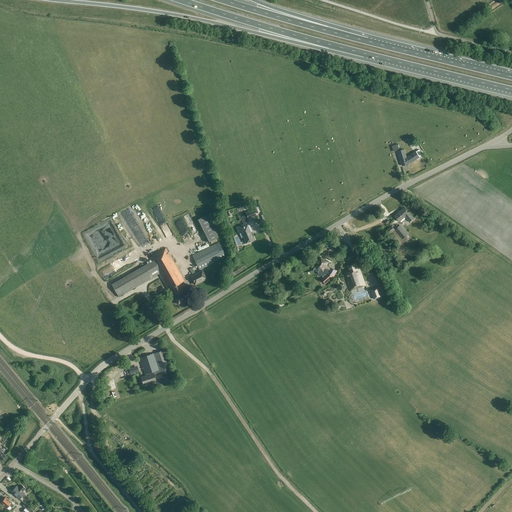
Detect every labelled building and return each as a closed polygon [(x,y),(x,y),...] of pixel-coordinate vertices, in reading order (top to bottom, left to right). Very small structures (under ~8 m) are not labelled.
[(413,138),(409,141),(412,147),(417,144),(413,138)] [(404,150),(398,152),(402,166),(409,164),(408,164),(419,158),(415,152),(406,158),(404,150)] [(467,171),(475,176),(479,171),(472,165),(467,171)] [(404,208),(394,216),(399,222),(405,217),(410,222),(414,218),(409,212),(408,213),(404,208)] [(254,240),(250,232),(252,231),(249,225),(247,226),(247,225),(248,218),(256,215),(253,209),(245,213),(246,215),(240,217),(243,225),(236,228),(238,233),(241,233),(246,244),(254,240)] [(218,237),(207,215),(197,220),(208,243),(218,237)] [(179,221),(189,243),(197,239),(187,218),(179,221)] [(407,239),(405,237),(406,236),(407,236),(407,235),(407,234),(403,230),(399,226),(394,230),(391,227),(386,231),(389,235),(390,234),(398,243),(397,243),(400,246),(404,243),(407,239)] [(143,229),(143,241),(145,248),(146,248),(154,246),(149,229),(143,229)] [(197,249),(198,251),(210,245),(209,242),(197,249)] [(219,243),(192,256),(199,270),(226,257),(219,243)] [(151,261),(111,285),(118,297),(159,274),(168,290),(170,289),(175,298),(178,304),(188,299),(179,284),(184,281),(165,248),(149,257),(151,261)] [(325,274),(327,275),(322,280),(326,284),(335,276),(337,271),(331,269),(326,266),(328,261),(319,257),(314,267),(319,270),(318,272),(319,274),(324,276),(325,274)] [(347,266),(349,272),(344,274),(350,291),(365,286),(359,268),(358,269),(356,263),(347,266)] [(202,271),(191,277),(195,285),(206,279),(202,271)] [(378,287),(371,290),(374,300),(382,297),(378,287)] [(163,351),(140,359),(145,375),(147,375),(147,376),(141,378),(143,385),(156,381),(153,374),(159,373),(161,372),(162,376),(170,373),(163,351)] [(16,486),(11,492),(19,499),(24,494),(23,492),(26,489),(21,485),(18,488),(16,486)] [(5,498),(0,503),(6,509),(8,506),(11,508),(13,506),(11,503),(11,502),(9,500),(8,501),(5,498)] [(23,506),(25,508),(29,511),(30,511),(32,510),(24,503),(23,506)]
